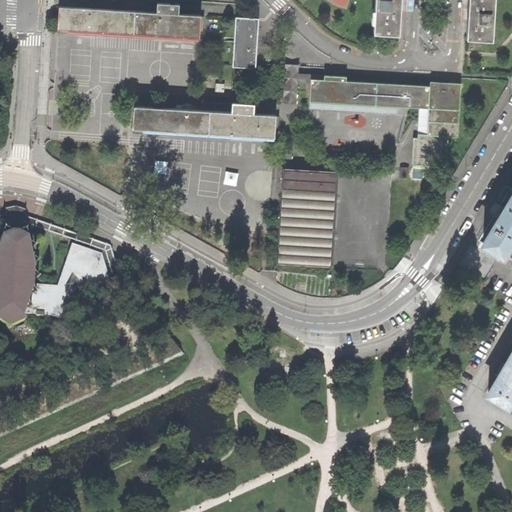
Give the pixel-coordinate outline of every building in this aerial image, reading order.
[(374,0),(373,31),(380,31),(399,33),(401,9),(401,0),(374,0)] [(468,0),(467,16),(466,37),(492,38),(493,0),(468,0)] [(157,12),(60,6),(59,28),(199,37),(201,15),(180,14),(181,4),(158,2),(157,12)] [(234,66),(256,68),(257,43),(259,19),(237,17),(234,66)] [(299,64),(283,63),(281,104),(297,105),(298,82),(309,82),(309,79),(322,79),(322,75),(298,73),(299,64)] [(309,82),(308,101),(396,106),(418,107),(416,137),(412,137),(410,164),(437,165),(437,157),(446,158),(447,135),(456,136),(459,83),(429,81),(428,86),(423,85),(345,81),(345,76),(322,75),(322,79),(309,79),(309,82)] [(216,82),(216,91),(225,91),(226,82),(216,82)] [(232,112),(135,105),(134,129),(275,138),(276,116),(255,114),(255,103),(233,101),(232,112)] [(395,113),(396,106),(308,101),(308,108),(395,113)] [(283,148),(283,157),(292,158),(292,148),(283,148)] [(284,168),(282,167),(277,264),(279,263),(329,266),(333,268),(339,171),(337,171),(336,172),(285,169),(284,168)] [(482,241),(501,252),(511,234),(511,191),(501,209),(482,241)] [(24,215),(26,210),(14,205),(4,208),(5,214),(0,215),(0,223),(6,222),(7,232),(1,234),(0,234),(0,322),(6,326),(10,325),(24,320),(24,318),(22,316),(22,312),(34,312),(35,315),(42,315),(43,313),(48,313),(65,318),(74,293),(109,280),(101,265),(107,262),(114,280),(121,278),(110,244),(24,215)] [(459,264),(485,281),(498,260),(471,244),(459,264)] [(486,393),(506,405),(511,395),(511,349),(503,365),(486,393)]
